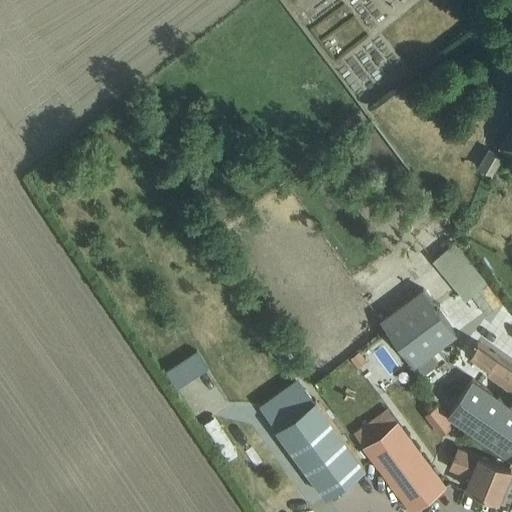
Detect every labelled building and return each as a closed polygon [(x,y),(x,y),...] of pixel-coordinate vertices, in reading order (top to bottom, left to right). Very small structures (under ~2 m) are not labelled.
[(511,125),(500,145),(511,153),(511,125)] [(506,158),(490,149),(480,167),(496,176),(506,158)] [(463,225),(459,235),(466,237),(470,228),(463,225)] [(467,296),(486,280),(454,242),(436,257),(467,296)] [(414,365),(456,333),(423,288),(381,320),(414,365)] [(511,459),(511,365),(478,342),(470,352),(489,365),(487,368),(507,383),(498,396),(473,378),(449,412),(456,421),(511,459)] [(350,357),(358,366),(367,359),(359,350),(350,357)] [(167,370),(177,386),(207,367),(197,351),(167,370)] [(432,355),(417,366),(423,374),(438,363),(432,355)] [(315,399),(276,427),(327,496),(365,467),(315,399)] [(440,404),(426,415),(434,425),(448,415),(440,404)] [(208,420),(231,458),(243,451),(220,413),(208,420)] [(358,438),(412,510),(445,485),(392,413),(372,427),(368,423),(355,432),(359,437),(358,438)] [(498,500),(511,468),(458,446),(449,467),(471,476),(467,487),(498,500)]
